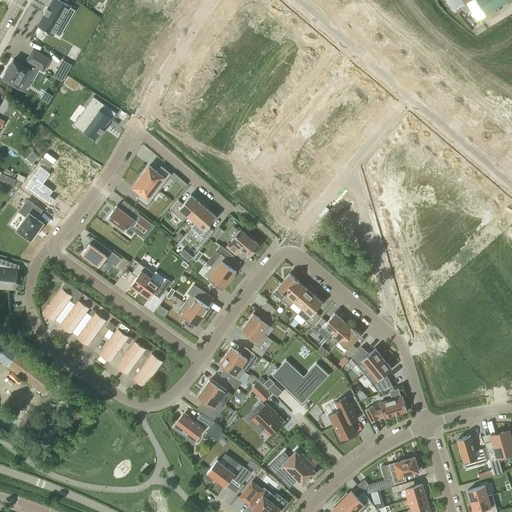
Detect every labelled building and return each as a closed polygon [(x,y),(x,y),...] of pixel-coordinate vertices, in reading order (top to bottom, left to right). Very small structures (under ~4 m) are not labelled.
[(54,33),(70,7),(70,6),(60,0),(52,0),(38,25),(54,34),(54,33)] [(445,0),(452,12),(467,3),(466,3),(470,0),(469,0),(445,0)] [(466,3),(467,3),(477,20),(508,0),(470,0),(466,3)] [(5,71),(6,71),(2,78),(18,88),(23,78),(29,82),(38,68),(43,71),(50,59),(33,49),(26,61),(27,62),(25,66),(13,59),(9,66),(8,66),(5,71)] [(56,70),(53,76),(62,81),(66,75),(56,70)] [(66,90),(62,98),(67,101),(72,94),(75,95),(78,90),(68,84),(65,89),(66,90)] [(116,113),(116,112),(92,99),(84,112),(85,113),(92,100),(95,102),(79,132),(86,136),(87,134),(95,138),(94,140),(99,143),(106,130),(105,129),(114,112),(116,113)] [(62,164),(54,176),(58,178),(54,183),(62,189),(66,184),(73,189),(81,178),(76,174),(86,162),(59,142),(54,149),(70,161),(66,167),(62,164)] [(31,164),(38,157),(33,151),(25,158),(31,164)] [(140,174),(139,175),(158,189),(170,173),(159,165),(155,170),(147,164),(145,168),(143,166),(138,173),(140,174)] [(41,166),(26,186),(51,204),(54,199),(50,195),(53,191),(43,184),(50,174),(41,166)] [(145,205),(158,189),(139,175),(131,186),(139,192),(135,197),(145,205)] [(178,199),(170,209),(183,221),(188,216),(199,202),(190,194),(183,203),(178,199)] [(40,211),(26,201),(19,211),(25,216),(16,229),(30,240),(43,222),(36,217),(40,211)] [(199,202),(188,216),(195,222),(207,209),(199,202)] [(133,218),(118,207),(115,211),(113,210),(105,220),(105,221),(108,217),(116,224),(115,225),(123,232),(122,233),(122,234),(125,230),(125,229),(127,226),(135,232),(141,225),(150,232),(154,226),(138,213),(134,218),(133,218)] [(216,217),(207,209),(195,222),(191,227),(205,239),(213,230),(208,226),(216,217)] [(241,248),(250,255),(259,244),(253,240),(255,238),(248,232),(246,234),(240,229),(231,240),(232,240),(227,246),(236,254),(241,248)] [(179,232),(174,238),(179,242),(184,236),(179,232)] [(220,236),(215,232),(211,237),(216,241),(220,236)] [(0,238),(0,252),(24,261),(28,248),(0,238)] [(121,258),(100,242),(96,247),(89,243),(86,247),(81,254),(99,267),(105,258),(115,266),(121,258)] [(486,247),(481,252),(497,267),(501,263),(486,247)] [(187,252),(183,257),(189,262),(193,257),(187,252)] [(217,259),(211,266),(229,280),(230,281),(235,276),(233,275),(236,272),(236,271),(227,264),(230,260),(221,253),(217,259)] [(0,286),(9,287),(9,283),(15,283),(16,274),(17,270),(10,269),(11,262),(0,258),(0,286)] [(468,258),(463,264),(475,287),(486,276),(485,276),(482,274),(480,276),(473,268),(475,266),(468,260),(469,259),(468,258)] [(137,276),(130,285),(140,291),(153,273),(139,262),(131,272),(137,276)] [(229,280),(211,266),(205,274),(204,274),(204,275),(223,289),(223,288),(229,280)] [(153,273),(140,291),(149,298),(153,293),(159,298),(171,282),(166,278),(161,285),(151,277),(153,273)] [(273,292),(282,300),(298,281),(299,281),(290,273),(273,292)] [(83,293),(67,281),(63,287),(76,296),(79,299),(83,293)] [(290,306),(294,301),(306,288),(299,281),(298,281),(282,300),(290,306)] [(44,313),(53,320),(71,296),(61,288),(44,313)] [(294,301),(302,308),(314,294),(306,288),(294,301)] [(184,303),(203,316),(209,307),(210,307),(190,293),(190,294),(184,303)] [(314,294),(302,308),(298,313),(311,325),(319,315),(315,311),(323,302),(314,294)] [(61,325),(70,332),(88,308),(78,301),(61,325)] [(272,315),(276,309),(266,302),(262,307),(272,315)] [(197,324),(203,316),(184,303),(178,311),(178,312),(197,325),(197,324)] [(323,326),(331,334),(343,320),(334,312),(326,321),(322,326),(323,326)] [(87,345),(105,320),(95,313),(78,338),(87,345)] [(253,313),(247,321),(263,333),(269,325),(253,313)] [(319,331),(323,326),(322,326),(326,321),(322,317),(314,327),(319,331)] [(290,323),(295,327),(299,322),(294,319),(290,323)] [(351,327),(343,320),(331,334),(339,340),(351,327)] [(249,340),(255,344),(259,347),(267,336),(263,333),(247,321),(241,329),(252,337),(249,340)] [(339,340),(338,340),(347,348),(348,349),(352,344),(360,334),(351,326),(351,327),(339,340)] [(128,337),(118,329),(100,354),(110,361),(128,337)] [(0,360),(45,394),(55,381),(0,340),(0,360)] [(117,366),(127,373),(145,349),(135,342),(117,366)] [(259,347),(255,344),(251,349),(261,356),(265,351),(259,347)] [(357,348),(352,344),(348,349),(347,348),(343,353),(349,357),(357,348)] [(231,346),(225,354),(241,366),(247,358),(231,346)] [(321,346),(317,350),(325,357),(329,353),(321,346)] [(361,346),(351,358),(364,374),(383,358),(375,348),(376,348),(375,348),(369,353),(361,346)] [(144,386),(162,361),(152,354),(134,379),(144,386)] [(241,366),(225,354),(219,363),(230,370),(228,373),(237,380),(245,369),(241,366)] [(485,357),(468,360),(471,384),(489,381),(485,357)] [(377,380),(392,368),(383,358),(369,370),(377,380)] [(453,361),(437,366),(443,386),(442,386),(443,389),(448,388),(447,388),(460,384),(453,361)] [(286,366),(284,364),(274,375),(297,396),(300,393),(304,397),(322,379),(312,369),(303,379),(288,364),(286,366)] [(265,382),(263,384),(268,389),(273,383),(274,382),(269,377),(266,381),(265,382)] [(204,387),(220,399),(226,390),(211,379),(210,381),(209,380),(204,387)] [(263,384),(258,379),(251,388),(263,400),(269,394),(268,393),(270,390),(268,389),(263,384)] [(220,399),(204,387),(197,396),(207,403),(200,411),(213,420),(218,413),(212,409),(220,399)] [(240,390),(236,396),(242,400),(246,394),(240,390)] [(357,419),(357,418),(346,396),(334,403),(338,410),(328,415),(341,440),(356,432),(351,422),(352,421),(351,419),(356,417),(357,419)] [(379,402),(384,418),(407,411),(402,396),(379,402)] [(261,401),(252,410),(256,414),(252,418),(269,435),(282,422),(261,401)] [(371,422),(378,418),(372,406),(365,409),(371,422)] [(213,420),(201,412),(197,419),(210,428),(214,421),(213,420)] [(174,425),(194,440),(203,427),(184,413),(174,425)] [(511,443),(508,430),(499,433),(499,432),(496,433),(491,435),(492,440),(484,442),(494,475),(503,472),(498,457),(511,452),(511,443)] [(470,451),(466,436),(452,440),(459,463),(471,459),(473,466),(482,463),(478,449),(470,451)] [(281,480),(290,472),(303,485),(316,473),(312,469),(314,467),(301,453),(293,461),(290,457),(286,461),(280,455),(268,466),(281,480)] [(389,464),(394,483),(406,480),(404,475),(418,470),(417,468),(419,467),(417,459),(415,459),(414,456),(389,464)] [(207,472),(225,486),(232,476),(242,484),(251,472),(239,463),(232,471),(217,459),(207,472)] [(279,511),(283,508),(272,499),(271,501),(261,493),(263,490),(252,481),(240,497),(251,505),(254,507),(249,511),(279,511)] [(405,489),(408,499),(425,494),(422,483),(405,489)] [(470,501),(487,496),(484,484),(467,489),(470,501)] [(375,502),(384,500),(381,489),(372,491),(375,502)] [(346,492),(339,499),(352,511),(362,511),(372,503),(363,492),(358,498),(351,491),(347,494),(346,492)] [(411,510),(428,505),(425,494),(408,499),(411,509),(411,510)] [(487,496),(470,501),(473,511),(474,511),(491,507),(487,496)] [(352,511),(339,499),(331,507),(332,509),(331,510),(333,511),(352,511)]
